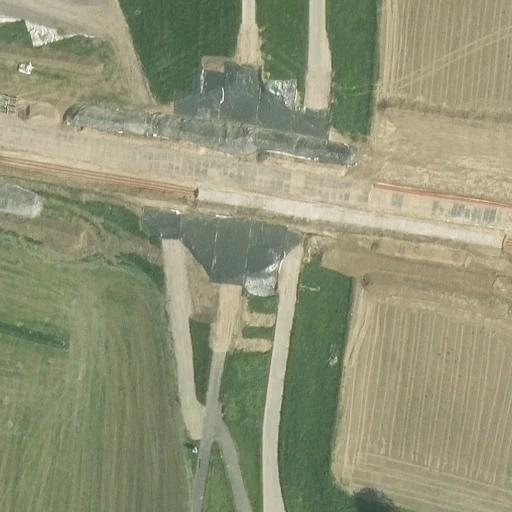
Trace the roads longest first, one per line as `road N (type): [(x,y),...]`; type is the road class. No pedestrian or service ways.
road 1 (unclassified): [(273,511),(270,452),(319,0)]
road 2 (track): [(219,422),(199,422),(191,411),(167,177),(112,0)]
road 3 (track): [(208,423),(189,405),(163,169),(110,0)]
road 4 (track): [(214,392),(244,511)]
